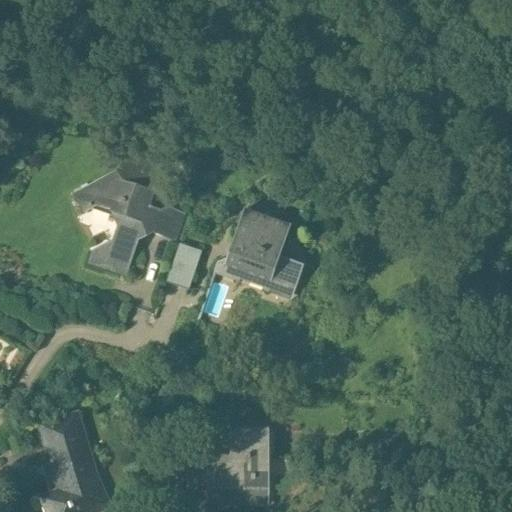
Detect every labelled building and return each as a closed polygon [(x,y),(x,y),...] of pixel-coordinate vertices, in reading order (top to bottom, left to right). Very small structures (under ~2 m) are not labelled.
[(161,170),(125,158),(120,172),(74,194),(83,213),(96,207),(110,211),(118,228),(113,242),(93,252),(89,263),(125,276),(136,243),(132,235),(143,230),(174,241),(183,216),(167,210),(159,214),(147,210),(161,170)] [(290,227),(244,211),(233,242),(238,243),(229,270),(248,277),(247,279),(265,286),(267,280),(295,290),(303,267),(279,259),(290,227)] [(201,253),(178,245),(166,283),(188,291),(201,253)] [(94,473),(76,417),(37,429),(49,467),(43,469),(50,496),(40,501),(45,511),(103,511),(109,509),(94,473)] [(265,439),(230,439),(230,469),(189,469),(189,492),(219,492),(219,507),(266,507),(265,464),(265,439)]
